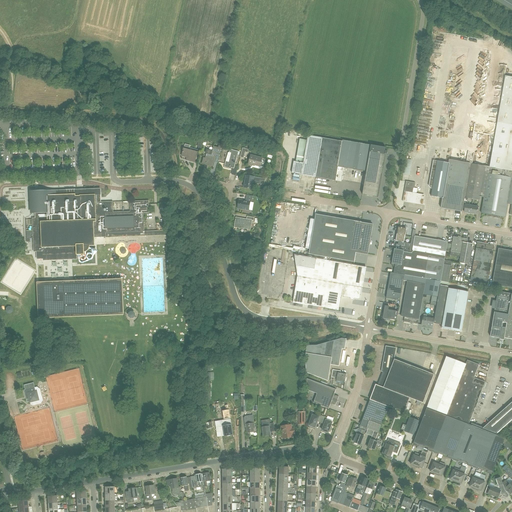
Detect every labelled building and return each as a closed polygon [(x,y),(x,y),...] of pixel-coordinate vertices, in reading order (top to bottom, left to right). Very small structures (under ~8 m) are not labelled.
[(511,76),(505,76),(489,167),(486,186),(484,197),(482,207),(481,213),(486,214),(486,216),(500,219),(500,217),(505,217),(507,204),(511,205),(510,213),(511,214),(511,213),(511,76)] [(294,161),(292,173),(301,175),(316,178),(322,138),(308,136),(303,163),(294,161)] [(184,147),(182,156),(190,158),(189,160),(194,162),(196,156),(197,152),(200,153),(201,147),(204,138),(200,137),(197,147),(198,147),(197,150),(190,148),(190,146),(185,144),(184,147)] [(322,138),(316,178),(335,181),(338,167),(342,142),(322,138)] [(342,142),(338,167),(366,172),(362,195),(377,197),(381,174),(382,171),(384,155),(387,155),(387,152),(385,151),(386,148),(342,140),(342,142)] [(203,161),(202,164),(205,165),(213,167),(214,163),(216,156),(220,157),(221,150),(222,148),(218,147),(213,146),(212,150),(206,149),(206,152),(206,153),(205,158),(204,158),(203,161)] [(243,148),(238,166),(240,157),(244,158),(245,152),(248,153),(248,150),(243,148)] [(238,166),(235,165),(239,152),(230,149),(229,153),(228,152),(226,161),(225,165),(225,167),(229,168),(229,169),(231,169),(231,168),(237,169),(236,173),(238,166)] [(262,158),(251,155),(248,164),(252,165),(260,167),(262,158)] [(465,198),(470,163),(449,160),(448,163),(433,160),(429,186),(430,189),(432,189),(431,197),(442,198),(441,208),(462,212),(465,198)] [(486,186),(489,167),(470,163),(465,198),(479,201),(480,197),(484,197),(486,186)] [(246,176),(244,187),(252,189),(253,182),(261,183),(260,184),(264,185),(265,179),(246,176)] [(403,198),(403,202),(422,205),(424,197),(422,196),(422,195),(413,193),(413,188),(405,186),(404,191),(403,198)] [(31,201),(29,201),(31,201),(31,203),(31,204),(30,204),(32,204),(32,213),(35,213),(35,219),(32,219),(33,225),(33,231),(33,238),(34,251),(35,251),(37,251),(37,259),(44,258),(44,260),(75,259),(76,259),(77,259),(77,255),(79,255),(81,255),(84,255),(84,253),(85,252),(86,252),(87,251),(89,250),(89,248),(90,248),(90,246),(95,246),(95,244),(94,238),(105,237),(106,238),(164,235),(164,231),(147,231),(144,231),(143,214),(143,213),(147,213),(149,213),(149,206),(149,205),(149,204),(149,203),(149,201),(130,201),(130,212),(122,212),(113,212),(113,202),(110,202),(101,202),(101,192),(101,191),(101,189),(83,190),(31,192),(31,201)] [(252,203),(253,196),(246,195),(245,201),(239,200),(237,208),(249,210),(250,202),(252,203)] [(306,249),(310,249),(309,254),(354,262),(356,252),(367,254),(370,239),(368,239),(369,234),(371,234),(372,225),(361,223),(361,222),(316,214),(315,219),(311,219),(306,249)] [(239,227),(243,228),(250,230),(252,221),(254,221),(254,218),(247,216),(246,219),(236,218),(234,227),(239,228),(239,227)] [(405,236),(406,229),(398,227),(397,234),(405,236)] [(403,246),(405,236),(397,234),(396,241),(398,242),(398,245),(403,246)] [(414,239),(412,250),(417,250),(416,254),(428,256),(424,279),(426,279),(441,281),(444,260),(448,242),(415,236),(414,239)] [(467,239),(460,238),(461,237),(458,237),(458,238),(454,237),(451,251),(461,253),(459,263),(469,264),(473,244),(467,243),(467,239)] [(406,252),(412,253),(412,250),(414,239),(412,238),(410,247),(407,246),(406,252)] [(488,279),(494,244),(494,245),(490,244),(490,243),(488,243),(488,244),(477,242),(477,241),(471,276),(488,279)] [(393,259),(392,264),(395,264),(394,273),(424,279),(428,256),(416,254),(417,250),(412,250),(412,253),(406,252),(403,252),(404,251),(395,249),(393,259)] [(498,254),(493,285),(511,287),(511,251),(499,249),(498,254)] [(294,298),(293,303),(308,306),(308,305),(323,308),(332,261),(294,255),(297,272),(297,276),(297,280),(296,287),(294,294),(294,295),(294,298)] [(444,260),(441,281),(449,282),(452,262),(444,260)] [(332,261),(323,308),(333,310),(339,311),(339,308),(341,308),(342,303),(340,303),(341,296),(350,298),(351,299),(353,300),(354,298),(359,299),(361,287),(362,287),(365,267),(332,261)] [(390,273),(386,298),(400,301),(403,281),(407,281),(425,284),(426,279),(424,279),(394,273),(390,273)] [(437,303),(440,284),(441,281),(426,279),(425,284),(423,295),(432,296),(431,302),(437,303)] [(43,285),(44,315),(54,315),(55,318),(63,317),(62,314),(121,312),(119,282),(73,284),(61,284),(61,281),(53,282),(53,285),(43,285)] [(407,281),(401,316),(404,317),(404,322),(418,324),(423,295),(425,284),(407,281)] [(442,325),(449,289),(449,286),(440,284),(437,303),(434,318),(433,324),(442,325)] [(442,328),(461,332),(468,292),(449,289),(442,325),(442,328)] [(504,340),(504,338),(511,294),(498,291),(490,337),(500,338),(500,340),(504,340)] [(388,319),(396,320),(398,311),(388,310),(389,306),(385,306),(384,313),(382,313),(381,319),(388,320),(388,319)] [(433,324),(434,318),(423,317),(422,325),(433,327),(433,324)] [(317,345),(306,345),(306,353),(306,372),(328,381),(330,365),(339,366),(342,349),(344,349),(346,339),(342,338),(317,345)] [(376,385),(370,400),(388,407),(404,413),(410,398),(423,403),(434,375),(394,359),(395,357),(396,348),(386,346),(381,372),(383,372),(378,385),(376,385)] [(485,382),(474,378),(479,365),(467,360),(466,364),(446,357),(443,364),(427,407),(469,423),(485,382)] [(341,371),(333,370),(331,377),(337,377),(336,381),(345,382),(346,374),(340,373),(341,371)] [(317,394),(337,401),(339,396),(334,395),(336,390),(307,379),(307,390),(317,394)] [(36,391),(34,383),(24,385),(25,390),(24,390),(26,400),(29,399),(30,403),(39,400),(37,391),(36,391)] [(335,405),(337,401),(317,394),(313,403),(329,409),(331,404),(335,405)] [(374,431),(378,432),(378,433),(388,407),(370,400),(360,426),(368,429),(371,430),(374,431)] [(511,402),(486,425),(483,428),(501,435),(511,425),(511,402)] [(423,447),(437,412),(427,408),(414,443),(418,444),(418,445),(423,447)] [(433,450),(446,416),(437,412),(423,447),(428,449),(429,448),(433,450)] [(255,428),(254,423),(253,415),(246,417),(244,418),(245,425),(246,425),(248,433),(254,432),(253,428),(255,428)] [(321,423),(323,416),(319,415),(318,417),(312,415),(311,419),(309,419),(308,424),(309,424),(309,425),(309,426),(309,427),(312,428),(313,427),(315,428),(317,422),(321,423)] [(323,416),(321,423),(324,424),(322,430),(324,431),(324,432),(327,433),(328,432),(328,433),(329,431),(330,432),(332,427),(331,427),(332,422),(326,420),(327,418),(323,416)] [(443,455),(456,420),(446,416),(433,450),(438,452),(438,453),(443,455)] [(419,421),(410,417),(404,431),(414,435),(419,421)] [(222,420),(215,421),(216,431),(223,430),(224,436),(224,437),(233,435),(231,424),(230,419),(222,420)] [(453,458),(466,424),(456,420),(443,455),(448,457),(449,456),(453,458)] [(273,423),(262,425),(264,436),(270,435),(270,432),(275,431),(273,423)] [(463,462),(476,427),(466,424),(453,458),(458,459),(458,460),(463,462)] [(292,434),(295,433),(294,428),(292,429),(291,425),(281,426),(283,439),(293,437),(292,434)] [(473,465),(486,431),(476,427),(463,462),(468,464),(468,463),(473,465)] [(354,437),(353,441),(354,442),(354,443),(354,444),(357,445),(358,444),(360,445),(364,436),(363,436),(365,431),(362,430),(360,435),(357,434),(355,438),(354,437)] [(371,439),(368,448),(374,450),(376,447),(380,448),(382,443),(377,442),(375,441),(377,436),(378,432),(374,431),(372,436),(371,439)] [(482,470),(496,435),(486,431),(473,465),(478,467),(477,468),(482,470)] [(496,435),(482,470),(488,472),(488,471),(492,473),(505,438),(496,435)] [(385,448),(383,453),(390,456),(392,451),(397,453),(400,445),(394,443),(392,446),(386,444),(385,448)] [(416,467),(420,455),(415,453),(415,455),(414,455),(410,464),(413,465),(413,466),(416,467)] [(425,457),(421,455),(420,455),(416,467),(419,468),(419,467),(422,468),(425,459),(424,459),(425,457)] [(445,467),(444,467),(445,464),(440,462),(439,465),(436,474),(439,476),(439,475),(442,476),(445,467)] [(436,474),(439,465),(433,463),(430,471),(433,472),(432,473),(436,474)] [(455,482),(460,470),(455,468),(454,470),(453,470),(450,479),(452,480),(452,481),(455,482)] [(460,470),(455,482),(459,483),(459,482),(461,483),(465,474),(464,474),(465,472),(460,470)] [(336,489),(345,493),(348,486),(346,486),(344,485),(345,483),(347,477),(348,477),(348,476),(347,476),(345,475),(345,474),(342,473),(342,474),(341,473),(339,481),(341,482),(340,486),(337,485),(336,489)] [(196,488),(201,487),(203,487),(201,474),(195,475),(196,476),(190,477),(192,483),(193,488),(196,488)] [(480,477),(479,477),(475,476),(474,478),(473,478),(470,486),(472,487),(472,488),(475,489),(480,477)] [(181,478),(182,486),(185,486),(186,492),(189,491),(187,477),(181,478)] [(354,477),(354,478),(351,477),(350,479),(349,478),(346,486),(348,486),(348,485),(354,488),(357,479),(356,478),(354,477)] [(361,477),(355,493),(359,494),(360,490),(364,491),(366,486),(365,486),(368,479),(363,478),(362,477),(361,477)] [(480,477),(475,489),(478,491),(479,490),(481,491),(485,482),(484,482),(485,479),(480,477)] [(505,489),(502,483),(500,477),(495,479),(497,485),(495,486),(494,488),(487,486),(485,492),(499,498),(500,498),(501,498),(501,497),(502,497),(502,496),(507,498),(509,494),(506,492),(507,492),(505,489)] [(182,497),(181,493),(180,487),(178,487),(177,479),(171,480),(167,481),(168,485),(171,485),(172,489),(173,489),(174,493),(182,497)] [(376,482),(373,481),(372,481),(370,480),(365,493),(368,494),(370,488),(373,490),(376,482)] [(511,482),(510,484),(506,480),(502,483),(505,489),(507,492),(509,490),(511,492),(511,482)] [(154,486),(146,486),(147,495),(146,495),(147,501),(152,500),(151,494),(155,494),(154,486)] [(375,496),(375,498),(378,499),(380,500),(382,496),(383,496),(384,494),(389,497),(391,493),(385,491),(386,488),(380,486),(378,490),(375,496)] [(126,492),(128,503),(134,502),(133,498),(137,498),(136,488),(135,488),(134,487),(132,487),(131,488),(130,488),(130,489),(129,489),(130,491),(126,492)] [(348,494),(345,493),(336,489),(331,501),(346,507),(348,501),(345,500),(348,495),(348,494)] [(394,505),(397,498),(400,499),(402,492),(396,490),(395,492),(394,492),(392,496),(389,504),(394,505)] [(202,507),(208,506),(206,497),(195,499),(192,499),(185,501),(182,501),(182,500),(180,501),(180,502),(175,503),(178,507),(181,506),(182,511),(197,508),(202,507)] [(410,511),(411,510),(409,509),(410,507),(412,500),(405,498),(402,504),(407,506),(405,511),(410,511)] [(360,505),(352,502),(351,502),(349,508),(358,511),(360,505)] [(426,504),(423,502),(421,502),(419,503),(418,505),(419,506),(418,507),(416,511),(423,511),(426,507),(425,507),(426,504)]
